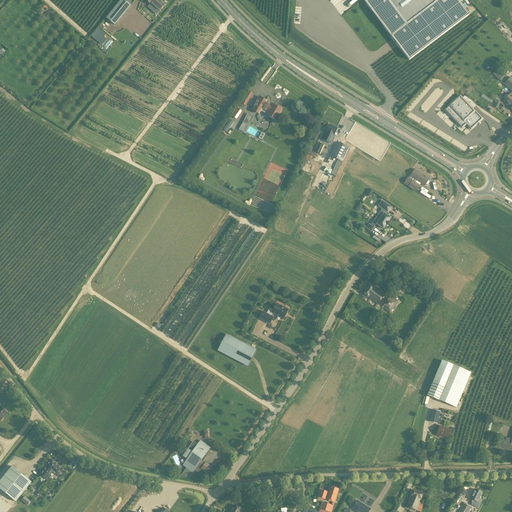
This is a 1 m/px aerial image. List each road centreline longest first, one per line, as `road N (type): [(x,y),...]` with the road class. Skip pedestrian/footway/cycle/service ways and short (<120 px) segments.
road 1 (track): [(276,411),(85,287),(158,176),(263,230)]
road 2 (unclassified): [(225,483),(310,361),(359,271),(390,244),(434,230),(469,192)]
road 3 (primary): [(464,173),(281,57),(221,0)]
road 4 (unclassified): [(225,483),(307,473),(511,471)]
road 5 (unclassified): [(215,495),(77,456),(29,412),(0,371)]
road 6 (unknown): [(385,122),(389,96),(317,8)]
